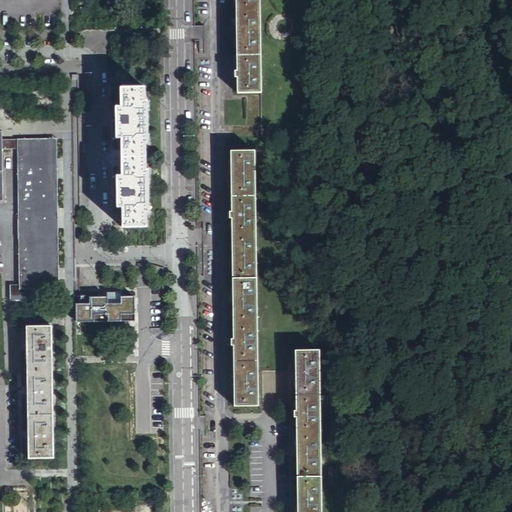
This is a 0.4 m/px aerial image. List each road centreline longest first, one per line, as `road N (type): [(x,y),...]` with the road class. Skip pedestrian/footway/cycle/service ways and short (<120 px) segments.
road 1 (track): [(353,0),(346,127),(396,408),(429,511)]
road 2 (residential): [(223,511),(214,0)]
road 3 (residential): [(177,0),(184,511)]
road 4 (track): [(429,0),(511,366)]
